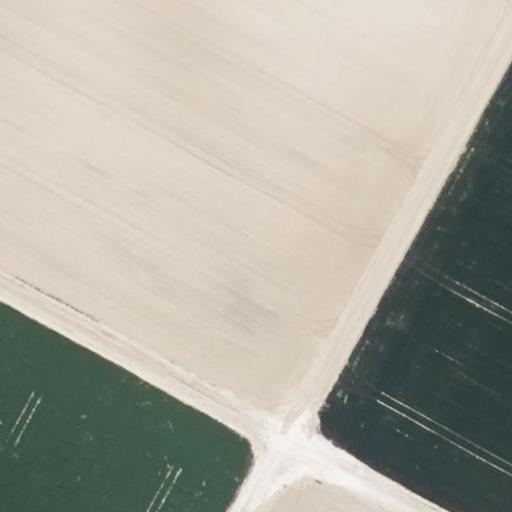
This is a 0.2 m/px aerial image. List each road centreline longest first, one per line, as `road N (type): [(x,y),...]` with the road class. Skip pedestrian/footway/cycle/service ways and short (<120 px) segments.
road 1 (track): [(413,511),(286,443),(511,28)]
road 2 (track): [(248,511),(286,443),(0,287)]
